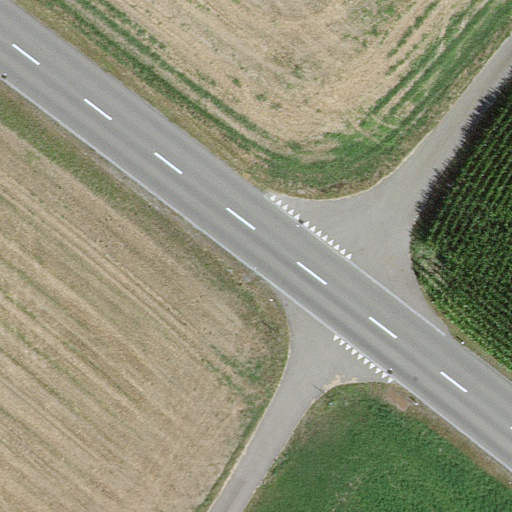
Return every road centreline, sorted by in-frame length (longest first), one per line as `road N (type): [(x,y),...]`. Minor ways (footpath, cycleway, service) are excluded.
road 1 (tertiary): [(511,431),(0,34)]
road 2 (track): [(224,511),(313,365),(365,239),(511,55)]
